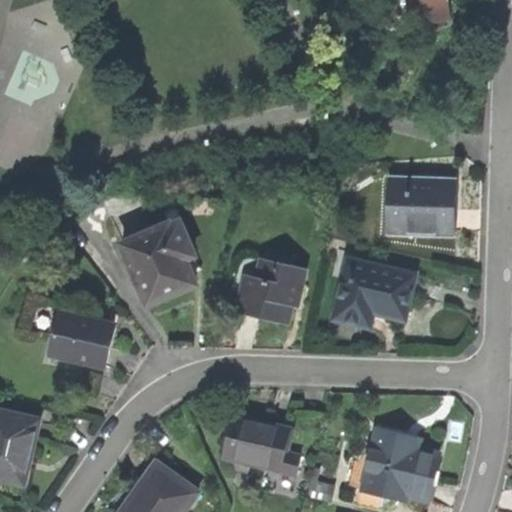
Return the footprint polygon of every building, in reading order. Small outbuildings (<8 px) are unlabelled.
[(448,0),(380,0),(382,11),(405,7),(405,5),(424,1),(427,22),(452,17),(448,0)] [(457,180),(391,177),(388,233),(454,236),(456,206),(457,180)] [(196,284),(185,259),(194,255),(179,222),(170,226),(169,224),(122,245),(139,284),(146,281),(153,296),(172,288),(174,294),(181,291),(196,284)] [(264,318),(287,323),(295,289),(300,290),(304,270),(264,260),(260,278),(247,276),(239,312),(264,318)] [(406,321),(417,274),(361,260),(356,279),(345,277),(334,319),(364,326),(368,312),(383,315),(406,321)] [(115,328),(61,317),(52,358),(107,369),(110,355),(115,328)] [(41,424),(0,413),(0,480),(22,486),(29,459),(32,460),(35,448),(41,424)] [(260,426),(236,421),(228,458),(287,471),(286,474),(301,478),(305,459),(289,455),(294,433),(260,426)] [(370,463),(364,489),(407,499),(408,495),(432,500),(436,478),(442,453),(422,449),(424,439),(377,429),(370,463)] [(349,486),(364,489),(370,463),(355,460),(349,486)] [(128,511),(187,511),(200,495),(158,465),(138,494),(140,495),(130,510),(128,511)]
